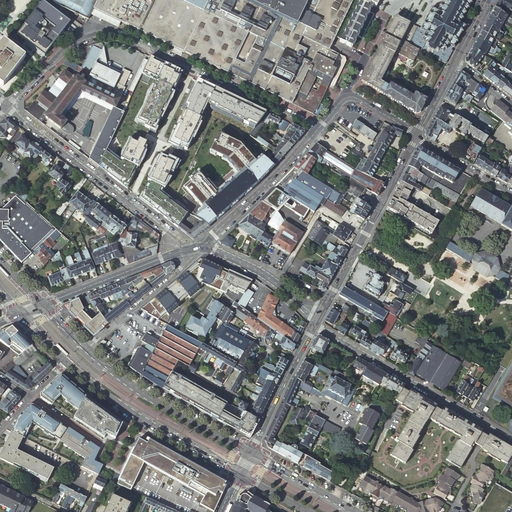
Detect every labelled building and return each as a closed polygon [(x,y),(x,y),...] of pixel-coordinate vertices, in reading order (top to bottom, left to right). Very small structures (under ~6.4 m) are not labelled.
[(51,0),(57,4),(57,5),(61,6),(60,7),(64,9),(64,8),(69,10),(75,14),(78,16),(79,15),(83,17),(85,19),(86,19),(94,0),(51,0)] [(97,0),(93,9),(121,22),(129,26),(128,27),(130,28),(130,27),(138,30),(137,31),(139,32),(139,31),(155,39),(155,40),(157,41),(157,40),(165,43),(164,44),(166,45),(166,44),(174,48),(183,52),(182,53),(184,53),(192,56),(191,57),(193,58),(193,57),(209,65),(209,66),(211,66),(219,69),(218,70),(220,71),(221,70),(237,78),(236,79),(238,79),(239,79),(246,82),(245,83),(247,84),(248,83),(264,91),(263,92),(265,92),(266,91),(273,95),(272,96),(274,97),(275,96),(283,100),(298,67),(286,61),(298,36),(309,39),(329,48),(332,44),(334,40),(335,37),(336,35),(352,0),(97,0)] [(358,37),(362,39),(374,15),(372,14),(374,10),(371,9),(372,8),(372,7),(373,6),(376,8),(378,3),(378,2),(379,2),(380,2),(381,2),(381,1),(382,1),(382,0),(352,0),(336,35),(335,37),(339,39),(340,40),(339,42),(344,44),(345,44),(346,44),(346,45),(347,45),(348,46),(349,48),(350,48),(350,47),(351,47),(351,48),(352,47),(355,45),(355,40),(358,37)] [(419,50),(446,64),(453,51),(451,50),(452,50),(451,50),(452,47),(453,48),(454,47),(459,38),(458,37),(459,34),(461,35),(466,25),(466,24),(461,21),(472,0),(441,0),(436,10),(431,8),(430,8),(425,18),(426,19),(425,21),(423,21),(421,25),(422,25),(420,29),(417,28),(409,44),(419,50)] [(498,0),(494,8),(500,11),(503,6),(511,11),(511,3),(506,0),(498,0)] [(45,3),(43,2),(41,4),(39,6),(36,11),(34,14),(31,17),(29,19),(26,24),(22,29),(17,35),(44,56),(45,55),(70,23),(69,22),(45,52),(41,48),(40,48),(40,49),(39,49),(38,49),(37,49),(37,48),(37,47),(36,47),(37,46),(37,45),(29,39),(29,40),(26,38),(26,37),(24,35),(23,34),(26,30),(25,29),(27,26),(28,27),(32,22),(40,11),(46,4),(45,3)] [(41,48),(45,52),(69,22),(59,14),(46,4),(40,11),(32,22),(28,27),(27,26),(25,29),(26,30),(23,34),(24,35),(26,37),(26,38),(29,40),(29,39),(37,45),(37,46),(36,47),(37,47),(37,48),(37,49),(38,49),(39,49),(40,49),(40,48),(41,48)] [(494,8),(489,16),(502,24),(511,29),(511,19),(504,14),(500,11),(494,8)] [(93,9),(92,11),(120,25),(121,22),(93,9)] [(118,28),(120,25),(92,11),(90,15),(118,28)] [(409,44),(417,28),(404,21),(394,15),(393,15),(377,48),(361,80),(361,81),(380,93),(384,84),(380,82),(393,56),(399,54),(412,61),(413,62),(419,50),(409,44)] [(502,24),(489,16),(485,24),(502,33),(505,35),(506,33),(506,31),(504,30),(500,27),(502,24)] [(502,33),(485,24),(481,32),(498,42),(503,34),(504,35),(505,35),(502,33)] [(498,42),(481,32),(476,40),(496,52),(499,53),(501,50),(497,48),(497,47),(495,46),(497,42),(498,42)] [(298,67),(283,100),(293,104),(313,114),(315,110),(317,110),(328,87),(330,88),(333,89),(340,73),(346,60),(345,58),(345,56),(329,48),(309,39),(298,36),(286,61),(298,67)] [(16,70),(26,57),(9,45),(7,43),(3,40),(0,44),(0,83),(3,86),(16,70)] [(496,52),(476,40),(472,48),(489,59),(492,53),(494,55),(495,54),(496,52)] [(103,47),(103,43),(98,43),(96,44),(92,45),(89,46),(84,47),(85,49),(87,54),(88,56),(82,68),(91,72),(95,64),(103,47)] [(489,59),(472,48),(465,60),(466,63),(474,69),(474,68),(476,70),(477,70),(479,66),(480,65),(478,64),(483,58),(484,58),(484,61),(485,61),(484,62),(486,64),(485,65),(489,68),(494,62),(489,59)] [(144,66),(146,62),(152,65),(155,58),(150,56),(148,59),(144,57),(141,65),(144,66)] [(82,68),(67,60),(65,62),(63,64),(89,77),(91,72),(82,68)] [(497,64),(494,62),(489,68),(483,76),(490,81),(496,73),(492,70),(497,64)] [(98,81),(95,88),(119,100),(125,88),(123,87),(130,73),(123,69),(120,76),(95,64),(91,72),(89,77),(98,81)] [(139,80),(143,70),(140,68),(135,79),(139,80)] [(28,110),(27,112),(41,123),(45,118),(66,134),(67,135),(68,135),(70,135),(71,134),(72,133),(73,132),(74,131),(74,130),(74,129),(73,128),(73,127),(72,126),(60,117),(79,92),(113,108),(115,109),(119,100),(95,88),(87,84),(76,76),(74,78),(64,70),(58,78),(56,77),(54,80),(56,81),(51,89),(51,93),(58,98),(57,101),(44,91),(33,105),(31,105),(31,106),(30,106),(30,107),(29,108),(29,109),(28,109),(28,110)] [(459,72),(456,78),(466,86),(471,79),(462,72),(459,72)] [(496,73),(490,81),(495,86),(502,77),(505,74),(502,72),(499,76),(496,73)] [(507,83),(511,76),(511,73),(511,72),(505,80),(502,77),(495,86),(501,90),(507,83)] [(456,78),(452,84),(462,91),(463,92),(466,88),(467,87),(466,86),(456,78)] [(475,82),(471,79),(466,86),(467,87),(466,88),(468,91),(469,91),(471,88),(475,82)] [(420,113),(427,100),(419,96),(411,91),(406,88),(400,85),(392,81),(390,85),(389,87),(386,85),(384,84),(380,93),(400,105),(404,107),(404,108),(415,114),(420,113)] [(507,83),(501,90),(507,95),(511,88),(511,82),(510,85),(507,83)] [(462,91),(452,84),(444,99),(444,100),(444,101),(445,102),(445,103),(446,103),(447,103),(448,103),(448,102),(449,102),(449,103),(455,106),(460,97),(459,97),(462,91)] [(474,91),(473,93),(476,95),(475,97),(474,99),(478,102),(485,91),(478,85),(474,91)] [(167,112),(214,132),(223,111),(176,90),(167,112)] [(468,103),(469,104),(473,98),(472,98),(470,97),(468,95),(466,94),(463,98),(463,99),(463,100),(465,101),(464,102),(468,104),(468,103)] [(505,106),(498,101),(490,111),(505,123),(504,124),(510,129),(508,133),(511,135),(511,137),(511,138),(511,175),(507,184),(510,186),(509,186),(511,187),(511,114),(507,111),(509,109),(505,106)] [(449,115),(450,113),(440,107),(434,117),(444,123),(447,118),(449,115)] [(115,109),(113,108),(107,120),(115,124),(121,111),(115,109)] [(107,120),(95,148),(105,153),(110,142),(112,138),(120,121),(121,119),(124,113),(121,111),(115,124),(107,120)] [(249,135),(252,138),(264,123),(267,125),(268,123),(270,121),(281,126),(282,125),(284,121),(266,113),(259,123),(249,135)] [(471,125),(450,113),(449,115),(460,122),(460,121),(466,124),(465,125),(470,127),(471,125)] [(484,143),(486,141),(487,138),(483,135),(470,127),(465,125),(466,124),(460,121),(460,122),(449,115),(447,118),(451,120),(447,127),(451,129),(455,132),(460,123),(462,124),(461,126),(463,128),(460,134),(464,137),(467,133),(481,142),(484,143)] [(443,125),(433,119),(427,129),(424,134),(425,137),(434,142),(441,129),(444,131),(444,132),(448,134),(451,129),(447,127),(443,125)] [(10,136),(12,137),(19,128),(9,120),(5,120),(0,124),(0,126),(5,132),(9,128),(11,130),(10,132),(10,136)] [(289,123),(284,121),(282,125),(281,126),(279,128),(279,129),(277,130),(279,131),(280,130),(282,131),(283,131),(289,123)] [(364,126),(356,121),(352,127),(360,132),(364,126)] [(282,139),(292,146),(296,142),(304,133),(304,130),(292,125),(282,139)] [(373,140),(377,134),(364,126),(360,132),(373,140)] [(376,141),(377,142),(387,147),(387,148),(394,135),(395,135),(401,138),(401,136),(403,132),(393,127),(392,129),(388,126),(385,131),(384,130),(378,141),(377,140),(376,141)] [(278,146),(287,152),(292,146),(282,139),(276,134),(275,136),(274,136),(274,137),(279,141),(278,142),(280,144),(278,146)] [(13,146),(18,150),(20,148),(22,150),(25,152),(28,148),(29,149),(32,145),(31,144),(27,140),(22,136),(13,146)] [(259,138),(257,141),(264,146),(267,143),(259,138)] [(387,147),(377,142),(377,143),(374,148),(372,152),(381,157),(387,147)] [(273,152),(282,158),(287,152),(278,146),(275,149),(267,143),(264,146),(267,148),(273,152)] [(361,160),(363,158),(364,156),(361,154),(362,152),(360,150),(363,146),(359,143),(352,153),(352,154),(361,160)] [(43,151),(45,148),(40,144),(34,152),(39,156),(43,151)] [(365,189),(377,196),(384,184),(371,178),(361,173),(355,169),(337,157),(316,144),(310,151),(324,160),(341,172),(346,175),(348,177),(350,178),(365,189)] [(469,157),(475,160),(481,149),(477,147),(472,144),(469,149),(469,148),(466,153),(470,156),(469,157)] [(105,153),(95,148),(89,160),(99,167),(105,153)] [(460,196),(470,177),(452,167),(430,154),(419,148),(417,148),(408,167),(420,173),(431,179),(446,188),(460,196)] [(510,155),(503,149),(498,158),(500,159),(500,158),(501,159),(502,159),(506,162),(510,155)] [(43,151),(39,156),(43,158),(42,160),(45,163),(46,161),(49,164),(53,159),(43,151)] [(324,160),(310,151),(307,154),(318,162),(322,164),(324,160)] [(28,161),(32,165),(39,156),(34,152),(28,161)] [(267,161),(274,167),(282,159),(282,158),(273,152),(269,157),(270,157),(267,161)] [(377,165),(381,157),(372,152),(368,160),(367,160),(377,165)] [(480,169),(481,169),(485,160),(488,154),(485,153),(483,157),(479,155),(474,165),(478,168),(480,169)] [(294,168),(299,171),(300,171),(307,175),(315,162),(317,164),(318,162),(307,154),(298,164),(294,168)] [(355,169),(361,173),(367,160),(368,160),(363,158),(361,160),(355,169)] [(377,166),(377,165),(367,160),(361,173),(371,178),(377,166)] [(485,160),(481,169),(484,171),(483,171),(485,172),(489,174),(494,165),(485,160)] [(494,165),(489,174),(495,178),(500,169),(494,165)] [(60,180),(64,175),(58,171),(59,169),(55,166),(48,174),(56,180),(58,178),(60,180)] [(74,170),(70,167),(65,173),(69,176),(74,170)] [(451,200),(456,203),(460,196),(446,188),(431,179),(420,173),(408,167),(404,175),(416,181),(419,182),(420,182),(433,189),(451,200)] [(507,184),(511,175),(511,167),(507,175),(505,174),(506,173),(502,170),(501,170),(496,178),(501,181),(503,182),(507,184)] [(328,198),(335,202),(339,196),(340,195),(339,195),(317,181),(307,175),(300,171),(299,171),(294,168),(292,170),(282,180),(274,188),(303,205),(314,213),(319,204),(323,206),(328,198)] [(416,181),(404,175),(400,182),(413,188),(421,192),(428,196),(430,193),(430,191),(423,187),(423,188),(414,184),(416,181)] [(86,180),(82,176),(80,180),(73,189),(77,192),(86,180)] [(357,199),(358,200),(365,189),(350,178),(348,180),(343,190),(347,192),(357,199)] [(60,180),(59,182),(56,186),(61,190),(59,193),(63,196),(70,186),(66,183),(66,184),(60,180)] [(413,188),(400,182),(396,190),(390,202),(387,208),(403,218),(402,219),(403,219),(404,218),(429,232),(429,234),(431,234),(432,234),(438,222),(421,212),(405,203),(413,188)] [(303,205),(274,188),(261,202),(270,208),(275,211),(267,224),(267,225),(268,225),(276,230),(278,227),(276,225),(278,226),(284,216),(305,229),(308,223),(314,213),(303,205)] [(500,225),(511,232),(511,231),(511,230),(511,207),(480,189),(470,206),(470,207),(501,224),(500,225)] [(17,195),(24,201),(28,197),(20,191),(17,195)] [(84,197),(77,192),(68,204),(71,207),(68,211),(72,214),(75,210),(84,197)] [(4,201),(6,203),(13,196),(11,194),(4,201)] [(36,212),(24,201),(17,195),(1,210),(0,210),(0,240),(19,261),(20,260),(22,262),(28,256),(31,254),(33,252),(43,243),(56,230),(48,222),(36,212)] [(88,216),(97,204),(92,201),(91,203),(84,197),(75,210),(87,218),(88,216)] [(339,205),(335,202),(328,198),(323,206),(341,218),(346,209),(339,205)] [(367,215),(371,208),(358,200),(357,199),(355,199),(352,204),(353,205),(367,215)] [(453,207),(456,203),(451,200),(447,208),(452,210),(453,207)] [(68,204),(64,201),(55,213),(60,216),(68,204)] [(270,208),(261,202),(248,214),(256,219),(258,220),(259,221),(261,219),(263,221),(267,223),(268,220),(262,216),(264,213),(266,215),(268,213),(270,214),(272,211),(269,210),(270,208)] [(100,206),(97,204),(88,216),(96,222),(104,210),(99,207),(100,206)] [(349,212),(363,221),(367,215),(353,205),(349,212)] [(189,210),(186,208),(179,218),(175,224),(178,227),(181,224),(188,213),(189,210)] [(112,216),(104,210),(96,222),(99,224),(101,221),(103,223),(101,226),(103,227),(112,216)] [(256,219),(248,214),(235,227),(242,231),(249,235),(255,225),(253,224),(256,219)] [(96,222),(88,216),(87,218),(84,221),(88,224),(88,225),(92,228),(93,227),(96,230),(97,230),(100,225),(99,224),(96,222)] [(119,222),(112,216),(103,227),(106,230),(110,233),(119,222)] [(120,236),(118,239),(124,254),(129,265),(143,259),(140,253),(138,253),(135,248),(137,235),(140,230),(146,234),(158,243),(159,236),(159,235),(158,235),(134,217),(126,227),(120,236)] [(308,237),(313,241),(321,228),(323,224),(322,224),(317,220),(308,235),(308,237)] [(178,227),(178,228),(194,240),(210,227),(209,226),(202,221),(190,231),(181,224),(178,227)] [(258,241),(264,233),(268,226),(267,226),(267,227),(264,225),(262,229),(258,226),(260,223),(257,221),(255,225),(249,235),(249,236),(257,241),(258,241)] [(290,254),(303,233),(284,221),(277,231),(273,238),(271,243),(274,245),(290,254)] [(120,236),(126,227),(119,222),(110,233),(114,236),(117,233),(120,236)] [(329,233),(337,239),(344,243),(346,239),(348,240),(350,237),(348,236),(350,232),(339,225),(334,232),(326,227),(327,226),(323,224),(321,228),(329,233)] [(106,230),(103,227),(101,226),(100,225),(97,230),(102,234),(106,230)] [(313,241),(321,246),(329,233),(321,228),(313,241)] [(59,232),(56,230),(43,243),(49,250),(53,246),(52,244),(61,235),(59,232)] [(268,247),(271,243),(273,238),(264,233),(258,241),(268,247)] [(321,246),(324,248),(328,243),(333,246),(337,239),(329,233),(321,246)] [(221,244),(230,248),(234,241),(226,236),(220,242),(221,244)] [(124,254),(118,239),(115,240),(116,242),(113,242),(115,246),(118,245),(121,254),(124,254)] [(308,248),(311,244),(305,240),(301,246),(307,250),(308,248)] [(109,244),(115,258),(122,256),(121,254),(118,245),(115,246),(113,242),(109,244)] [(43,243),(33,252),(36,255),(43,249),(52,258),(55,255),(49,250),(43,243)] [(333,264),(338,267),(347,251),(341,247),(339,246),(338,247),(336,249),(335,248),(333,247),(333,246),(328,243),(324,248),(331,252),(328,257),(335,261),(333,264)] [(449,243),(446,247),(445,249),(469,263),(473,257),(449,243)] [(109,261),(115,258),(109,244),(103,246),(109,261)] [(97,249),(103,263),(109,261),(103,246),(97,249)] [(156,254),(157,246),(141,252),(140,253),(143,259),(156,254)] [(40,262),(43,266),(50,260),(52,258),(43,249),(36,255),(41,261),(40,262)] [(95,254),(92,255),(96,266),(103,263),(97,249),(93,250),(95,254)] [(82,262),(86,273),(95,270),(87,250),(83,252),(86,261),(82,262)] [(495,260),(496,258),(484,251),(475,254),(471,260),(472,265),(477,264),(489,270),(495,260)] [(59,252),(55,255),(52,258),(50,260),(53,263),(61,256),(59,252)] [(74,266),(78,277),(86,273),(82,262),(79,253),(74,255),(78,264),(74,266)] [(65,269),(66,270),(70,280),(78,277),(74,266),(70,256),(66,258),(70,267),(65,269)] [(198,295),(189,307),(200,314),(212,297),(215,293),(217,290),(216,290),(214,288),(213,290),(203,283),(205,281),(198,277),(205,268),(207,266),(206,266),(216,270),(219,263),(207,257),(203,259),(201,259),(178,279),(184,284),(183,285),(198,295)] [(316,277),(319,272),(295,257),(284,273),(291,277),(300,264),(303,266),(302,267),(305,269),(303,272),(314,280),(316,277)] [(320,272),(331,279),(338,267),(333,264),(335,261),(328,257),(328,258),(320,272)] [(490,271),(492,276),(496,275),(500,269),(497,259),(496,258),(495,260),(489,270),(490,271)] [(147,284),(151,289),(175,270),(175,267),(172,263),(170,263),(160,266),(140,274),(139,275),(143,280),(154,275),(155,278),(147,284)] [(477,264),(472,265),(487,274),(489,270),(477,264)] [(487,274),(472,265),(474,270),(487,278),(492,276),(487,274)] [(0,266),(0,269),(8,277),(9,276),(0,266)] [(214,288),(216,290),(223,280),(205,268),(198,277),(205,281),(206,279),(212,283),(211,286),(214,288)] [(390,268),(386,275),(400,282),(402,284),(406,277),(390,268)] [(63,282),(66,289),(72,287),(70,280),(66,270),(47,278),(51,287),(63,282)] [(499,271),(495,278),(504,284),(508,277),(499,271)] [(320,285),(318,289),(319,289),(321,290),(326,288),(329,283),(330,281),(331,279),(320,272),(319,272),(316,277),(321,281),(319,284),(320,285)] [(363,290),(377,298),(381,293),(380,292),(384,285),(385,285),(387,281),(381,278),(382,278),(375,274),(374,274),(371,278),(372,279),(368,285),(367,284),(366,285),(365,286),(364,287),(363,289),(364,289),(364,290),(363,290)] [(143,280),(139,275),(118,284),(121,292),(123,297),(129,292),(127,289),(128,289),(133,285),(134,286),(143,280)] [(231,277),(227,275),(220,291),(226,294),(227,291),(228,291),(228,290),(229,290),(230,287),(230,286),(231,283),(232,280),(233,280),(233,279),(232,279),(231,277),(231,276),(231,277)] [(170,295),(183,285),(184,284),(178,279),(164,291),(169,295),(170,295)] [(251,281),(237,303),(237,304),(244,309),(254,293),(249,290),(254,283),(251,281)] [(413,290),(402,284),(400,282),(396,288),(401,291),(401,290),(410,295),(413,290)] [(121,292),(118,284),(98,292),(101,299),(101,300),(102,300),(112,296),(121,292)] [(130,306),(151,289),(147,284),(126,302),(130,306)] [(397,318),(343,287),(340,293),(340,294),(341,294),(341,296),(341,297),(362,309),(359,315),(359,316),(364,320),(371,324),(380,331),(383,333),(386,336),(397,318)] [(101,299),(98,292),(84,298),(87,305),(91,303),(98,300),(101,299)] [(114,301),(122,297),(123,297),(121,292),(112,296),(114,301)] [(268,295),(257,318),(270,327),(279,334),(287,339),(290,334),(292,334),(291,334),(292,335),(295,331),(292,330),(276,318),(274,310),(276,306),(278,301),(279,299),(268,295)] [(167,325),(176,330),(189,307),(175,299),(169,310),(152,300),(141,309),(148,313),(147,314),(154,318),(167,325)] [(70,304),(65,306),(64,307),(69,311),(69,312),(75,318),(78,320),(84,326),(88,329),(87,330),(93,336),(94,335),(107,324),(103,318),(102,315),(101,315),(100,313),(91,321),(82,312),(82,311),(80,310),(83,307),(79,300),(77,300),(71,303),(70,304)] [(99,302),(98,300),(91,303),(94,309),(96,307),(101,304),(99,302)] [(176,330),(202,343),(208,347),(221,325),(223,321),(234,302),(231,300),(218,322),(216,321),(209,332),(194,325),(200,314),(189,307),(176,330)] [(119,315),(130,306),(126,302),(125,301),(114,309),(119,315)] [(102,315),(103,318),(108,315),(106,312),(102,306),(105,304),(104,302),(101,304),(96,307),(100,313),(101,315),(102,315)] [(234,302),(223,321),(228,324),(229,323),(231,320),(234,314),(257,330),(260,332),(258,335),(264,338),(270,327),(257,318),(244,309),(237,304),(237,303),(234,302)] [(337,309),(333,306),(331,310),(339,314),(340,311),(344,304),(340,302),(337,309)] [(343,320),(350,309),(344,304),(340,311),(343,313),(340,319),(336,327),(339,328),(342,322),(343,320)] [(107,324),(119,315),(114,309),(111,312),(108,315),(103,318),(107,324)] [(331,310),(325,321),(332,325),(335,321),(336,321),(337,319),(336,318),(339,314),(331,310)] [(337,332),(344,336),(348,327),(345,325),(347,322),(343,320),(342,322),(339,328),(337,332)] [(369,328),(371,324),(364,320),(362,323),(369,328)] [(223,321),(221,325),(225,328),(237,334),(239,330),(228,324),(223,321)] [(178,361),(189,367),(190,364),(197,353),(202,343),(176,330),(167,325),(158,341),(145,334),(141,341),(146,344),(147,344),(144,349),(143,349),(142,348),(139,349),(137,348),(128,365),(141,375),(152,382),(157,385),(162,389),(162,388),(169,375),(172,371),(176,364),(178,361)] [(237,364),(243,354),(250,341),(237,334),(225,328),(221,325),(208,347),(211,348),(219,353),(228,358),(236,363),(237,364)] [(18,334),(13,327),(0,331),(0,334),(3,340),(4,340),(18,334)] [(279,334),(270,327),(264,338),(271,342),(274,335),(275,334),(278,335),(279,334)] [(366,333),(366,332),(365,331),(364,332),(355,327),(351,333),(358,337),(357,339),(361,341),(366,333)] [(287,339),(296,346),(303,330),(299,328),(297,331),(296,333),(295,331),(292,335),(291,334),(292,334),(290,334),(287,339)] [(375,339),(369,350),(385,360),(392,350),(388,348),(386,347),(386,346),(382,344),(383,343),(384,340),(380,338),(383,333),(380,331),(375,339)] [(359,344),(369,350),(375,339),(372,338),(371,340),(367,338),(368,335),(366,333),(361,341),(359,344)] [(417,358),(421,362),(427,354),(432,346),(426,342),(429,337),(423,333),(420,337),(419,336),(415,342),(422,346),(419,349),(421,350),(416,358),(417,358)] [(287,350),(292,353),(296,346),(287,339),(279,334),(278,335),(277,337),(276,338),(281,341),(279,346),(282,347),(282,349),(286,351),(287,350)] [(323,355),(330,342),(319,336),(317,336),(310,348),(311,349),(310,351),(311,351),(310,351),(310,352),(311,353),(311,354),(312,354),(313,354),(314,354),(315,353),(316,351),(323,355)] [(0,359),(8,348),(8,347),(1,342),(0,341),(0,359)] [(243,354),(248,357),(253,360),(255,357),(253,356),(255,353),(253,353),(258,345),(250,341),(243,354)] [(416,374),(444,390),(463,358),(435,342),(416,374)] [(202,343),(197,353),(200,355),(203,351),(206,353),(202,359),(204,360),(211,348),(208,347),(202,343)] [(68,355),(57,344),(55,346),(66,356),(68,355)] [(23,362),(36,351),(37,351),(32,346),(25,351),(19,356),(12,360),(17,366),(18,366),(23,362)] [(211,348),(204,360),(203,361),(207,363),(211,356),(216,359),(219,353),(211,348)] [(396,359),(404,363),(408,357),(404,354),(405,353),(396,348),(390,359),(394,362),(395,362),(396,359)] [(219,353),(216,359),(223,363),(219,369),(221,370),(228,358),(219,353)] [(240,365),(243,367),(245,369),(247,366),(244,364),(246,362),(246,363),(248,360),(247,359),(248,357),(243,354),(237,364),(240,365)] [(264,366),(274,372),(281,376),(288,361),(276,356),(274,359),(279,362),(276,368),(274,368),(274,366),(270,364),(269,365),(266,363),(264,366)] [(226,365),(233,369),(236,363),(228,358),(221,370),(223,371),(226,365)] [(330,375),(331,373),(332,372),(305,358),(294,378),(309,387),(311,384),(311,383),(306,381),(309,374),(314,377),(318,369),(330,375)] [(369,365),(357,358),(350,372),(352,373),(355,367),(364,373),(369,365)] [(408,373),(414,376),(422,362),(421,362),(417,358),(408,373)] [(471,367),(473,363),(467,359),(459,373),(465,377),(466,375),(471,367)] [(0,372),(7,377),(17,366),(12,360),(0,368),(0,372)] [(253,432),(259,420),(249,415),(249,414),(248,414),(244,412),(238,409),(238,408),(229,404),(232,399),(232,398),(233,396),(193,373),(187,370),(189,367),(178,361),(176,364),(172,371),(169,375),(162,388),(162,389),(166,391),(168,392),(180,399),(202,412),(205,414),(217,420),(229,427),(235,430),(250,438),(253,432)] [(28,377),(34,385),(43,377),(50,371),(53,369),(47,363),(42,368),(40,366),(28,377)] [(511,364),(496,393),(494,397),(496,400),(508,407),(511,411),(511,417),(509,422),(509,427),(511,431),(511,364)] [(381,383),(385,374),(369,365),(364,373),(362,376),(366,378),(365,380),(371,384),(372,382),(379,385),(381,383)] [(18,366),(17,366),(7,377),(27,390),(29,390),(33,386),(34,385),(28,377),(18,366)] [(240,373),(239,374),(244,377),(248,370),(245,369),(243,367),(240,373)] [(262,378),(276,386),(281,376),(274,372),(272,375),(260,369),(257,375),(259,376),(262,378)] [(334,374),(331,373),(330,375),(345,383),(348,376),(343,374),(342,376),(335,372),(334,374)] [(239,385),(244,389),(247,384),(242,381),(243,378),(244,377),(239,374),(235,382),(240,384),(239,385)] [(399,394),(402,388),(404,385),(385,374),(381,383),(387,386),(387,387),(386,388),(391,391),(392,390),(392,389),(399,394)] [(43,391),(42,392),(42,393),(41,394),(41,398),(40,398),(50,404),(53,402),(59,396),(78,410),(74,418),(104,438),(106,434),(115,439),(123,424),(114,419),(114,418),(108,413),(107,414),(102,410),(103,409),(91,400),(90,401),(83,396),(84,395),(83,394),(84,394),(78,389),(78,390),(76,388),(76,387),(71,382),(70,383),(68,381),(69,381),(63,376),(63,377),(60,375),(43,391)] [(345,383),(330,375),(320,393),(325,396),(330,398),(330,397),(336,400),(336,401),(340,403),(343,398),(345,400),(342,405),(346,406),(355,388),(345,383)] [(466,375),(465,377),(456,392),(462,395),(471,379),(470,378),(470,377),(469,376),(468,377),(466,375)] [(261,388),(272,394),(276,386),(262,378),(260,382),(264,384),(263,386),(262,386),(261,388)] [(309,387),(294,378),(293,378),(288,388),(288,389),(286,391),(282,401),(289,404),(294,395),(295,392),(295,391),(298,385),(299,386),(298,387),(310,393),(312,388),(311,388),(309,387)] [(471,379),(462,395),(467,398),(477,382),(471,379)] [(230,390),(235,393),(236,391),(237,392),(238,389),(238,388),(239,385),(240,384),(235,382),(230,390)] [(476,390),(480,384),(477,382),(467,398),(473,402),(479,391),(476,390)] [(258,397),(268,402),(272,394),(261,388),(258,386),(256,390),(260,392),(258,397)] [(11,390),(8,388),(2,396),(4,398),(8,393),(11,390)] [(405,390),(402,388),(399,394),(395,401),(396,401),(398,402),(402,404),(401,406),(412,413),(413,411),(415,412),(412,415),(411,415),(399,435),(398,438),(396,441),(397,442),(390,455),(396,459),(395,462),(395,463),(396,464),(397,464),(397,463),(398,462),(399,460),(405,464),(413,451),(412,450),(419,437),(418,436),(426,423),(428,419),(445,428),(448,430),(459,436),(461,437),(459,441),(457,440),(446,460),(460,468),(472,449),(470,448),(473,443),(475,444),(479,446),(481,448),(481,449),(487,453),(486,454),(490,456),(500,462),(500,460),(506,464),(508,461),(510,458),(511,455),(511,448),(499,440),(496,439),(489,435),(488,437),(485,435),(481,433),(482,431),(453,414),(450,412),(443,408),(441,411),(435,407),(436,406),(410,390),(409,392),(405,390)] [(13,398),(18,402),(20,400),(20,399),(20,396),(12,391),(9,394),(13,398)] [(254,404),(264,409),(268,402),(258,397),(252,394),(251,397),(257,400),(256,402),(255,402),(254,404)] [(3,403),(11,409),(13,407),(14,406),(10,402),(8,400),(7,401),(5,399),(2,402),(3,403)] [(387,406),(375,400),(373,399),(372,401),(385,408),(387,406)] [(244,412),(248,405),(242,401),(238,409),(244,412)] [(276,441),(276,440),(273,439),(288,407),(289,404),(282,401),(278,409),(264,440),(265,440),(274,445),(276,441)] [(387,417),(391,408),(387,406),(385,408),(372,401),(369,407),(373,409),(376,411),(387,417)] [(0,406),(0,408),(7,414),(10,411),(11,409),(3,403),(0,406)] [(253,408),(263,412),(264,409),(254,404),(253,408)] [(16,422),(11,432),(23,438),(26,432),(28,433),(31,426),(30,425),(32,421),(39,426),(38,427),(44,432),(45,431),(49,434),(49,435),(54,438),(56,435),(65,442),(64,444),(68,446),(67,447),(85,459),(84,461),(86,462),(83,468),(93,473),(96,474),(98,469),(100,465),(93,462),(98,449),(88,442),(88,443),(83,440),(84,439),(67,428),(67,429),(61,426),(62,425),(46,414),(45,415),(41,412),(41,411),(33,405),(29,405),(23,411),(22,413),(14,421),(16,422)] [(259,420),(263,412),(253,408),(252,409),(251,408),(250,410),(251,410),(249,414),(249,415),(259,420)] [(297,417),(301,410),(298,408),(297,408),(290,423),(297,427),(301,419),(297,417)] [(362,418),(359,424),(362,426),(371,431),(379,415),(375,413),(372,411),(367,409),(364,415),(363,416),(362,418)] [(301,419),(304,421),(308,414),(303,410),(301,410),(297,417),(301,419)] [(309,414),(305,421),(310,424),(320,430),(333,437),(338,428),(324,421),(325,420),(321,419),(317,416),(316,412),(315,413),(314,413),(314,412),(312,413),(310,412),(309,414)] [(320,430),(310,424),(309,427),(306,432),(302,440),(300,444),(310,449),(316,437),(317,438),(320,430)] [(306,432),(309,427),(305,425),(298,438),(302,440),(306,432)] [(366,445),(373,432),(371,431),(362,426),(355,439),(366,445)] [(23,438),(11,432),(0,454),(0,459),(13,465),(14,464),(48,480),(53,469),(17,450),(23,438)] [(207,509),(212,511),(214,511),(226,486),(224,485),(224,483),(225,482),(222,480),(192,463),(189,462),(149,440),(147,443),(145,443),(138,439),(134,448),(132,453),(127,462),(122,472),(117,484),(120,485),(127,489),(130,490),(131,490),(133,485),(144,463),(204,496),(200,505),(207,509)] [(345,443),(353,448),(355,443),(347,439),(345,443)] [(301,459),(304,454),(298,450),(298,449),(298,448),(297,446),(296,445),(295,444),(294,444),(293,444),(291,445),(290,446),(287,445),(287,446),(280,442),(276,441),(274,445),(265,440),(268,447),(269,446),(269,448),(286,458),(287,457),(292,460),(291,461),(298,464),(301,459)] [(366,447),(363,453),(368,456),(371,451),(372,449),(366,447)] [(330,483),(335,474),(334,474),(320,465),(320,464),(304,454),(301,459),(306,462),(303,467),(330,483)] [(14,464),(13,465),(47,482),(48,480),(14,464)] [(486,484),(494,472),(482,464),(481,466),(481,468),(477,474),(475,475),(474,476),(470,483),(472,484),(470,487),(474,503),(478,505),(485,494),(482,493),(483,490),(481,488),(484,483),(486,484)] [(446,471),(443,476),(442,478),(441,478),(440,478),(438,482),(439,484),(433,493),(444,499),(451,487),(455,481),(456,480),(458,479),(460,476),(446,467),(445,469),(446,471)] [(511,480),(504,476),(501,474),(500,475),(495,484),(511,493),(511,480)] [(94,484),(103,488),(108,480),(103,477),(98,475),(94,484)] [(368,476),(366,475),(359,488),(373,496),(373,498),(379,501),(380,501),(381,500),(390,505),(391,503),(406,511),(435,511),(439,511),(443,503),(435,498),(423,501),(418,503),(418,504),(416,503),(413,501),(412,499),(410,498),(410,499),(407,497),(406,495),(403,493),(401,494),(397,492),(396,492),(391,489),(390,490),(387,488),(386,486),(385,485),(383,487),(378,484),(379,482),(377,481),(375,482),(368,478),(368,476)] [(61,485),(58,491),(60,492),(64,494),(67,488),(61,485)] [(0,511),(0,505),(11,510),(9,511),(28,511),(32,506),(33,503),(0,486),(0,511)] [(67,488),(64,494),(68,496),(67,499),(69,500),(73,491),(67,488)] [(73,491),(69,500),(67,503),(70,504),(73,498),(77,500),(79,495),(73,491)] [(108,503),(104,511),(126,511),(127,511),(132,503),(112,494),(108,503)] [(244,511),(247,510),(248,511),(249,511),(266,511),(269,507),(263,504),(263,502),(261,501),(253,497),(253,496),(247,494),(246,495),(240,497),(238,496),(235,502),(236,502),(230,511),(244,511)] [(79,495),(77,500),(80,502),(79,505),(82,507),(86,498),(79,495)] [(146,498),(146,497),(141,508),(145,510),(148,505),(149,506),(152,500),(146,498)] [(91,511),(95,504),(92,502),(90,507),(89,506),(85,511),(91,511)]
